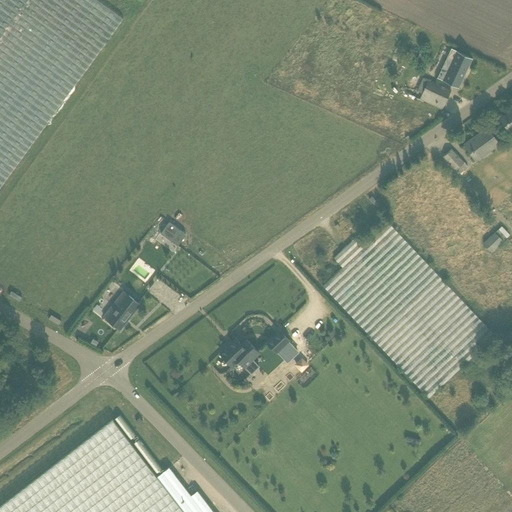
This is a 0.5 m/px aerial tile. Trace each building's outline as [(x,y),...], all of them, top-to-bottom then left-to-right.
[(0,0),(0,187),(123,19),(96,0),(0,0)] [(473,58),(457,51),(451,63),(445,60),(438,77),(437,77),(459,88),(460,87),(459,87),(463,79),(464,79),(463,78),(473,58)] [(415,97),(420,99),(442,109),(451,90),(423,78),(419,87),(415,85),(411,92),(415,94),(415,97)] [(511,110),(500,119),(510,132),(511,129),(511,110)] [(488,128),(464,145),(475,160),(499,143),(488,128)] [(451,149),(443,157),(459,174),(468,166),(451,149)] [(372,196),(369,199),(379,210),(384,206),(377,198),(375,200),(372,196)] [(186,234),(169,221),(161,233),(178,245),(186,234)] [(363,247),(343,267),(326,283),(429,397),(493,336),(389,223),(363,247)] [(492,252),(507,238),(498,229),(496,232),(495,231),(483,242),(492,252)] [(334,257),(343,267),(363,247),(354,238),(334,257)] [(120,329),(134,311),(140,304),(124,290),(117,299),(103,316),(120,329)] [(273,344),(282,354),(295,342),(286,332),(273,344)] [(245,366),(252,359),(259,352),(247,340),(242,345),(236,338),(220,353),(232,366),(239,360),(245,366)] [(184,511),(168,491),(157,477),(113,419),(0,506),(0,511),(184,511)] [(191,495),(180,481),(170,467),(157,477),(168,491),(184,511),(214,511),(213,510),(198,490),(191,495)]
